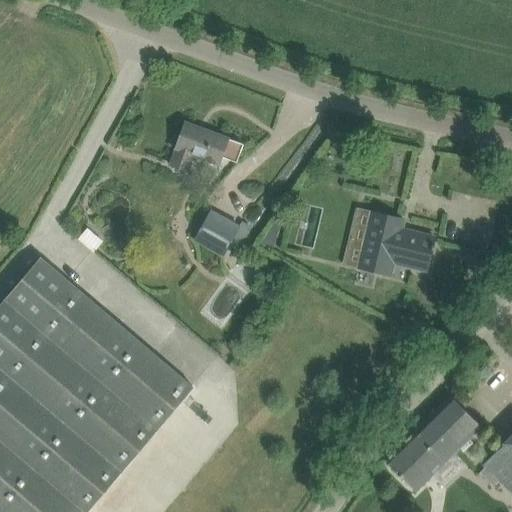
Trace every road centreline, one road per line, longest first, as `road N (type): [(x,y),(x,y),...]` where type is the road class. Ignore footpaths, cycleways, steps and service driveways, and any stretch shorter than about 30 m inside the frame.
road 1 (tertiary): [(511,139),(338,97),(70,0)]
road 2 (tertiary): [(327,511),(422,379),(511,287)]
